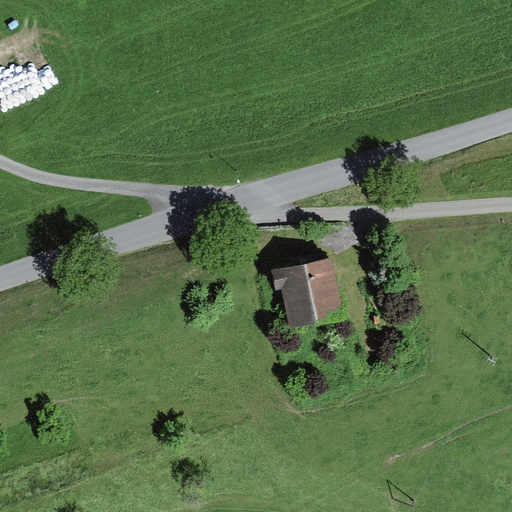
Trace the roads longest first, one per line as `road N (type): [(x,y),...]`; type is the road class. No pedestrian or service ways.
road 1 (tertiary): [(230,206),(511,117)]
road 2 (unclassified): [(511,206),(274,215),(230,206)]
road 3 (tertiary): [(0,280),(230,206)]
road 4 (track): [(0,160),(67,184),(230,206)]
